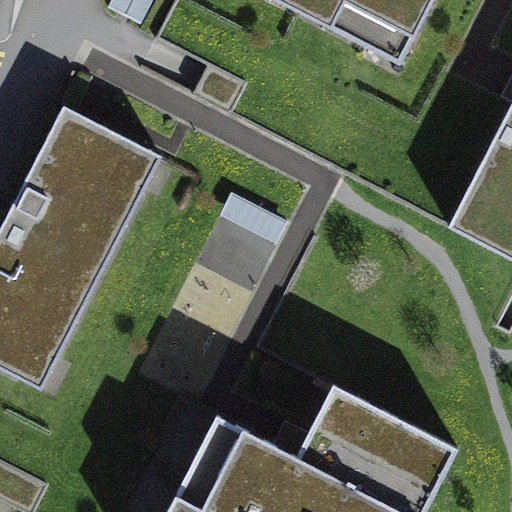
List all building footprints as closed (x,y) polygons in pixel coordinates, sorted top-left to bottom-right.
[(261,0),(399,74),(437,0),(261,0)] [(163,157),(67,107),(0,236),(0,371),(42,392),(163,157)] [(511,107),(447,236),(511,268),(511,107)] [(203,271),(262,294),(289,223),(231,201),(203,271)] [(299,458),(221,415),(172,511),(429,511),(461,451),(337,386),(299,458)]
